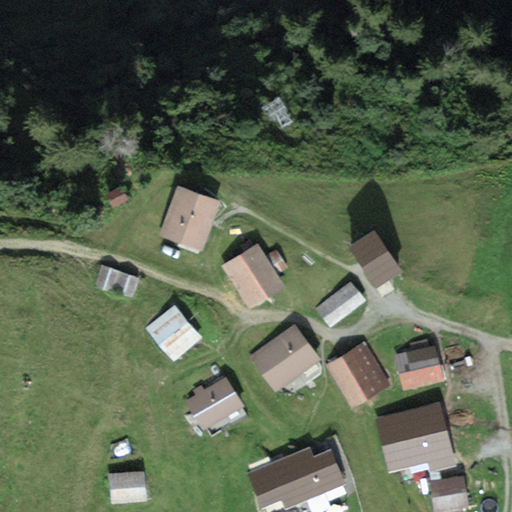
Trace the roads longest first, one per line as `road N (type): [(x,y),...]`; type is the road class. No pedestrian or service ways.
road 1 (track): [(383,309),(341,337),(304,320),(249,318),(226,299),(106,254)]
road 2 (track): [(491,338),(511,490)]
road 3 (track): [(249,318),(227,356),(243,393),(281,441)]
road 4 (track): [(511,348),(383,309)]
